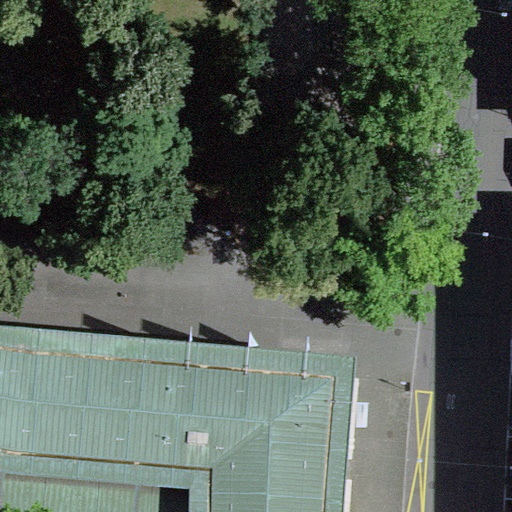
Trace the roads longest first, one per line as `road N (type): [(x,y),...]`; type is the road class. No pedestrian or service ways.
road 1 (residential): [(468,353),(404,348),(129,283),(0,271)]
road 2 (residential): [(504,0),(468,353)]
road 3 (residential): [(468,353),(462,511)]
